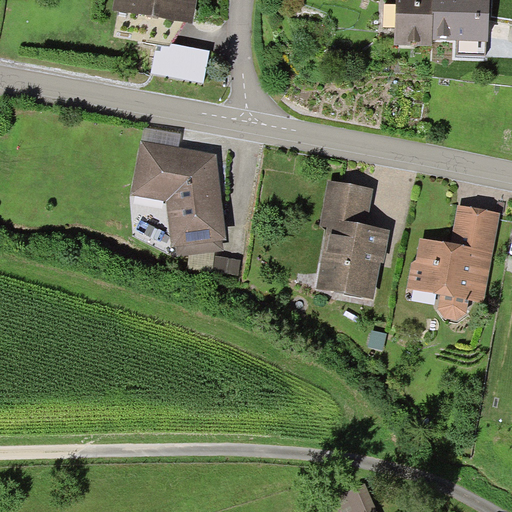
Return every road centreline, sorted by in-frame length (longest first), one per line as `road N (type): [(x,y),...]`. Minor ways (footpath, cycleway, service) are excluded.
road 1 (track): [(485,511),(413,476),(356,461),(258,452),(0,455)]
road 2 (unclassified): [(246,122),(511,172)]
road 3 (unclassified): [(0,71),(246,122)]
road 4 (residential): [(239,0),(246,122)]
